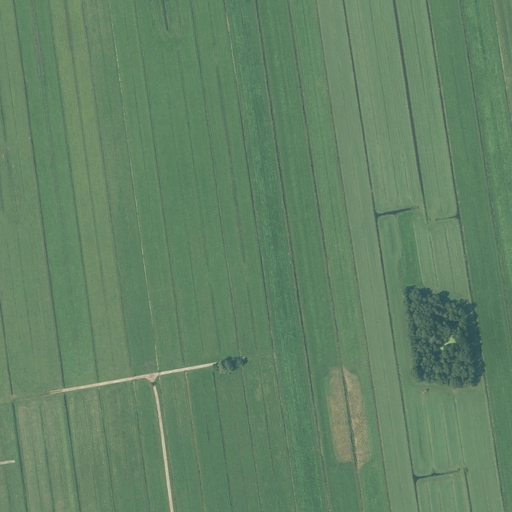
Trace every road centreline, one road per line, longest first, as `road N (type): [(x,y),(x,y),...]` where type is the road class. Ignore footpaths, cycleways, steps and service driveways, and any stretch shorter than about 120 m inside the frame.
road 1 (track): [(52,391),(243,358)]
road 2 (track): [(172,511),(152,375)]
